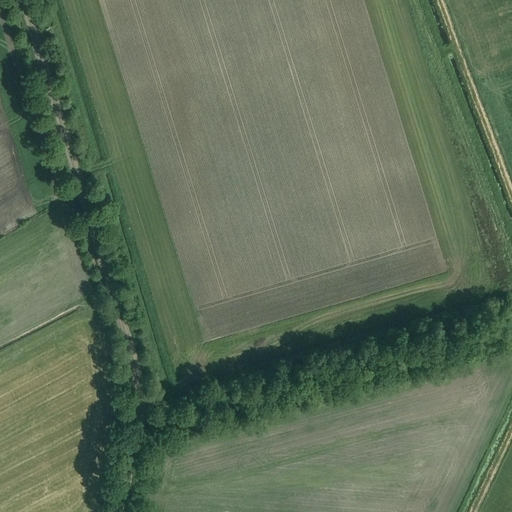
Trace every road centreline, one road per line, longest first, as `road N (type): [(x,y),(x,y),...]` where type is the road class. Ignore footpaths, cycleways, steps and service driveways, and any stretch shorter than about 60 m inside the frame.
road 1 (track): [(23,0),(136,367),(137,443)]
road 2 (track): [(511,251),(418,0)]
